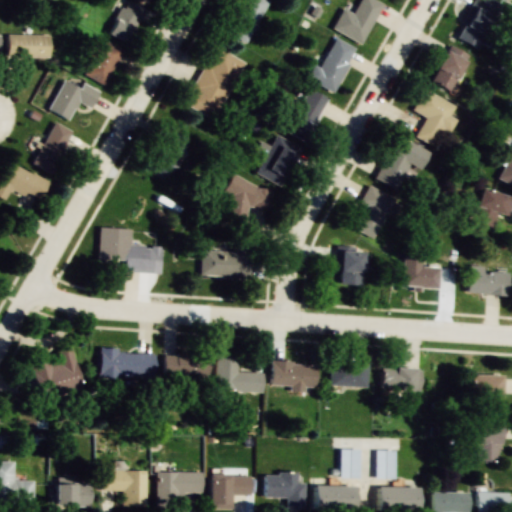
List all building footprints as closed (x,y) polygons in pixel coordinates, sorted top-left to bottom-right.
[(125,44),(144,10),(126,0),(123,0),(105,32),(125,44)] [(266,1),(264,0),(240,0),(224,32),(246,43),(266,1)] [(359,44),(380,4),(372,0),(358,0),(351,14),(341,8),(330,29),(359,44)] [(478,50),(500,3),(493,0),(472,0),(455,39),(478,50)] [(48,34),(5,34),(5,58),(48,58),(48,34)] [(103,84),(120,49),(97,38),(80,73),(103,84)] [(305,80),(333,92),(353,48),(331,38),(318,67),(312,65),(305,80)] [(466,56),(447,45),(427,80),(446,91),(466,56)] [(241,60),(210,46),(183,106),(214,120),(241,60)] [(46,109),(66,120),(75,101),(88,108),(95,94),(63,77),(46,109)] [(326,99),(307,89),(283,132),(302,142),(326,99)] [(452,119),(447,116),(452,105),(421,89),(410,110),(423,117),(413,137),(437,148),(452,119)] [(70,131),(50,121),(30,164),(49,173),(70,131)] [(172,181),(189,143),(162,130),(144,167),(172,181)] [(258,141),(253,152),(261,155),(253,174),(278,185),(296,146),(272,135),(268,146),(258,141)] [(425,151),(394,136),(372,179),(393,190),(406,164),(416,169),(425,151)] [(511,150),(496,178),(511,186),(511,150)] [(46,182),(5,162),(0,173),(0,199),(2,200),(8,189),(36,202),(46,182)] [(271,193),(228,175),(221,193),(229,196),(222,211),(242,219),(247,205),(263,211),(271,193)] [(357,202),(363,205),(351,228),(371,238),(392,199),(366,185),(357,202)] [(511,205),(511,199),(482,188),(469,221),(489,229),(496,213),(507,218),(511,205)] [(142,272),(143,244),(128,244),(128,228),(96,227),(95,259),(122,260),(121,271),(142,272)] [(249,277),(250,244),(230,243),(230,251),(198,250),(197,276),(249,277)] [(361,285),(361,248),(334,247),(334,284),(361,285)] [(400,288),(434,289),(435,268),(418,267),(418,257),(401,256),(400,288)] [(503,296),(504,272),(481,271),(481,266),(466,266),(465,295),(503,296)] [(53,352),(55,360),(29,365),(37,400),(79,391),(70,348),(53,352)] [(96,351),(96,379),(152,379),(152,351),(96,351)] [(205,354),(160,354),(160,379),(205,379),(205,354)] [(234,356),(214,356),(213,390),(259,391),(260,372),(233,371),(234,356)] [(312,389),(313,363),(269,361),(268,387),(312,389)] [(362,364),(327,363),(326,386),(361,386),(362,364)] [(378,390),(417,390),(417,368),(378,368),(378,390)] [(499,396),(499,375),(467,375),(467,396),(499,396)] [(496,422),(475,422),(475,460),(496,460),(496,422)] [(354,449),(336,449),(336,478),(354,478),(354,449)] [(391,451),(372,451),(372,478),(391,478),(391,451)] [(11,480),(11,461),(0,460),(0,505),(31,506),(31,481),(11,480)] [(120,491),(120,507),(142,507),(142,471),(99,470),(99,491),(120,491)] [(199,493),(199,472),(153,472),(153,507),(172,507),(172,493),(199,493)] [(301,483),(293,483),(293,473),(261,472),(261,497),(282,497),(282,509),(301,509),(301,483)] [(207,509),(227,509),(227,494),(246,494),(246,474),(207,474),(207,509)] [(53,507),(88,507),(88,481),(53,481),(53,507)] [(310,510),(350,510),(350,486),(310,486),(310,510)] [(414,511),(414,488),(374,488),(373,511),(414,511)] [(461,511),(462,492),(427,492),(427,511),(461,511)] [(472,511),(503,511),(504,492),(472,492),(472,511)]
